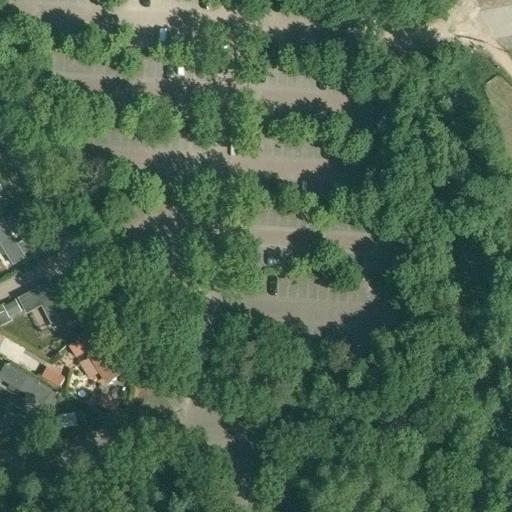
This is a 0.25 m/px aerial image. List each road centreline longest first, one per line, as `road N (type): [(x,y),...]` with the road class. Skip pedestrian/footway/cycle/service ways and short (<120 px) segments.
road 1 (unclassified): [(511,472),(398,428),(313,430),(204,449)]
road 2 (unclassified): [(204,449),(0,477)]
